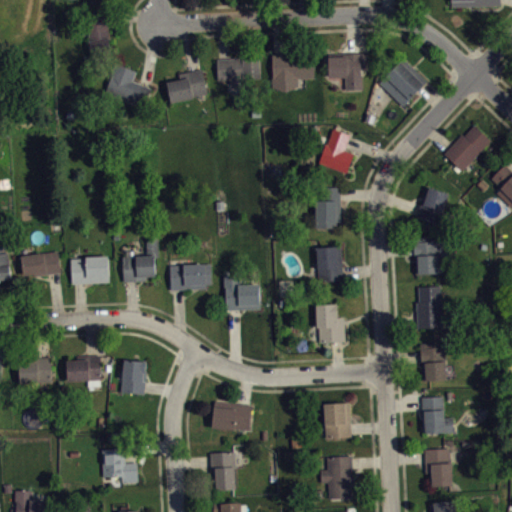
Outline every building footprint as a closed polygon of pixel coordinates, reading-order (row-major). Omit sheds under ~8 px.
[(503,11),(502,0),(453,0),(454,12),(503,11)] [(91,57),(111,55),(106,10),(86,13),(91,57)] [(327,52),(367,51),(368,68),(361,68),(362,88),(345,89),(344,76),(328,76),(327,52)] [(271,54),(273,86),(283,91),(297,85),(297,77),(315,76),(314,53),(271,54)] [(216,58),(217,79),(229,79),(230,86),(244,86),(244,77),(260,77),(259,56),(216,58)] [(403,105),(427,80),(403,57),(379,82),(403,105)] [(151,88),(132,80),(136,70),(116,62),(104,91),(143,107),(151,88)] [(167,82),(171,102),(193,97),(193,95),(208,92),(203,68),(179,73),(180,79),(167,82)] [(462,133),(444,152),(457,164),(453,167),(458,172),(461,169),(490,139),(474,124),(464,135),(462,133)] [(333,127),(350,133),(344,148),(353,152),(346,172),(319,162),(326,142),(327,143),(333,127)] [(492,177),(505,162),(509,166),(511,168),(511,205),(511,206),(496,191),(501,186),(492,177)] [(426,185),(448,192),(438,223),(430,220),(429,225),(414,220),(426,185)] [(316,226),(337,226),(337,221),(341,221),(340,186),(322,186),(322,199),(316,199),(316,226)] [(0,277),(11,276),(8,250),(5,250),(5,244),(6,244),(3,225),(0,225),(0,277)] [(122,255),(123,280),(147,279),(147,274),(155,274),(154,255),(158,255),(157,233),(145,233),(146,253),(122,255)] [(415,272),(413,235),(429,234),(429,239),(448,238),(449,255),(439,256),(439,271),(415,272)] [(316,245),(341,244),(342,279),(318,280),(316,245)] [(21,252),(23,272),(34,271),(34,273),(61,270),(58,248),(21,252)] [(71,256),(86,255),(86,254),(108,252),(109,279),(72,281),(71,256)] [(171,263),(172,288),(205,286),(205,282),(212,282),(211,261),(171,263)] [(223,274),(223,285),(225,285),(225,308),(259,307),(258,281),(240,282),(240,273),(223,274)] [(418,283),(440,282),(442,325),(417,326),(416,299),(419,299),(418,283)] [(319,340),(345,339),(344,315),(337,315),(337,301),(315,301),(316,325),(319,325),(319,340)] [(419,341),(421,363),(422,363),(423,378),(446,377),(444,345),(435,345),(435,340),(419,341)] [(66,357),(68,379),(102,377),(100,352),(80,354),(80,357),(66,357)] [(51,354),(52,379),(20,381),(19,359),(38,359),(37,355),(51,354)] [(124,356),(121,389),(145,391),(147,358),(124,356)] [(422,395),(443,394),(444,415),(453,414),(453,430),(425,431),(424,409),(424,406),(422,407),(422,395)] [(214,399),(212,425),(250,429),(252,403),(214,399)] [(324,401),(349,400),(351,434),(326,435),(324,401)] [(424,447),(449,445),(450,459),(451,459),(453,483),(432,484),(432,470),(426,471),(424,447)] [(102,447),(103,475),(121,474),(122,481),(138,480),(137,460),(125,461),(124,446),(102,447)] [(210,450),(235,449),(235,464),(234,465),(235,487),(215,488),(214,468),(211,468),(210,450)] [(326,454),(352,453),(353,480),(351,480),(351,495),(329,496),(328,480),(321,480),(320,467),(327,467),(326,454)] [(15,487),(32,487),(32,498),(48,498),(48,511),(10,511),(11,506),(16,506),(16,499),(15,499),(15,487)] [(430,511),(429,501),(454,497),(455,511),(430,511)] [(213,501),(213,511),(246,511),(246,502),(241,502),(241,500),(213,501)]
